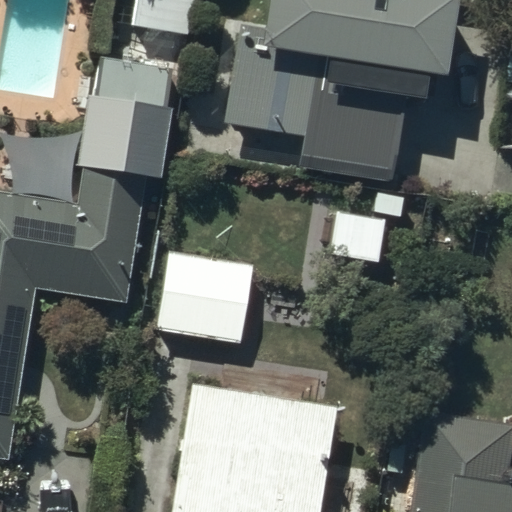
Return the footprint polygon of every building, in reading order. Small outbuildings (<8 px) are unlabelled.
[(196,39),(202,0),(136,0),(131,28),(196,39)] [(452,13),(373,0),(275,0),(269,38),(241,33),(226,124),(309,138),(305,163),(390,177),(407,75),(441,81),(452,13)] [(157,77),(104,68),(80,207),(0,193),(0,453),(2,454),(32,282),(118,297),(157,77)] [(481,221),(425,217),(422,254),(477,259),(481,221)] [(246,270),(167,259),(157,329),(235,341),(246,270)] [(318,511),(335,410),(193,387),(173,511),(318,511)] [(506,430),(428,418),(412,511),(511,511),(511,486),(497,484),(506,430)]
